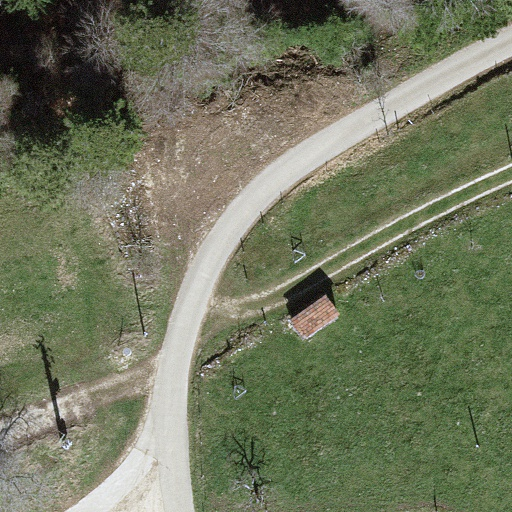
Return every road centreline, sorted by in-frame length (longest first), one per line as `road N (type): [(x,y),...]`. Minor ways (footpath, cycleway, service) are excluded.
road 1 (track): [(82,511),(152,441),(196,288),(224,231),(251,199),(323,144),(511,40)]
road 2 (track): [(511,172),(270,298),(182,327)]
